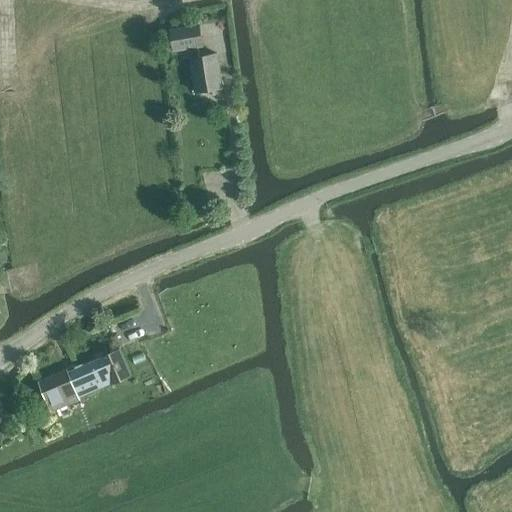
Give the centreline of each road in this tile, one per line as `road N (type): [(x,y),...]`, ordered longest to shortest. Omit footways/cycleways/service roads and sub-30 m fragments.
road 1 (unclassified): [(0,361),(135,277),(511,130)]
road 2 (track): [(511,269),(438,248),(319,244),(328,274)]
road 3 (track): [(67,0),(152,11),(205,0)]
